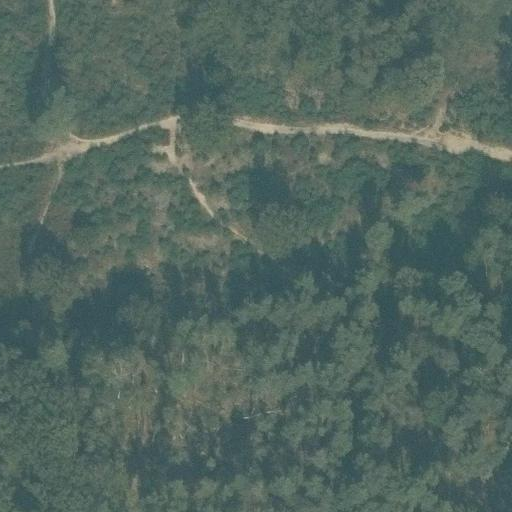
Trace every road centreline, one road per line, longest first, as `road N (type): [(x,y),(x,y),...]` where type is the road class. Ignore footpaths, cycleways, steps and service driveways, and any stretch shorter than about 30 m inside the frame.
road 1 (track): [(511,158),(385,133),(214,120),(174,122),(76,149)]
road 2 (track): [(50,0),(50,102),(76,149)]
